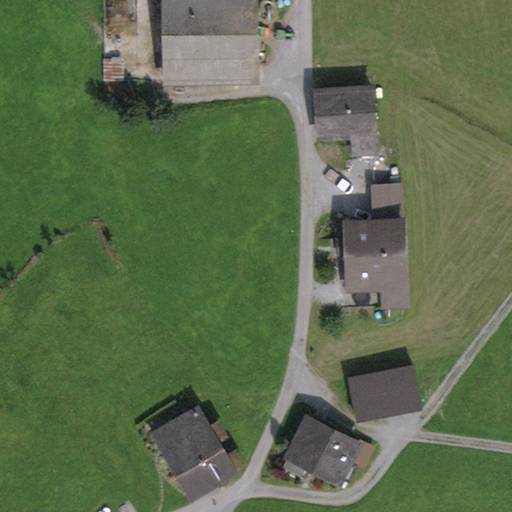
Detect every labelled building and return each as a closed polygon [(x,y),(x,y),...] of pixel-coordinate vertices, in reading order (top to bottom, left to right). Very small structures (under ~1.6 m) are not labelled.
[(208,79),(208,67),(256,66),(254,0),(165,0),(167,80),(208,79)] [(264,12),(270,13),(275,10),(277,6),(276,0),(261,0),(260,3),(261,8),(264,12)] [(356,152),(375,151),(373,90),(322,93),(323,134),(355,133),(356,152)] [(374,187),(375,222),(403,221),(402,186),(374,187)] [(405,286),(403,221),(375,222),(347,223),(348,239),(349,254),(350,288),(382,287),(405,286)] [(349,254),(348,239),(338,239),(339,254),(349,254)] [(383,307),(393,307),(406,306),(405,286),(382,287),(383,307)] [(356,417),(421,404),(414,366),(348,379),(356,417)] [(231,479),(227,472),(242,463),(217,422),(209,427),(197,408),(168,425),(174,435),(179,445),(169,451),(194,492),(216,480),(219,485),(226,482),(231,479)] [(348,483),(357,463),(364,467),(372,449),(308,417),(290,454),(348,483)]
